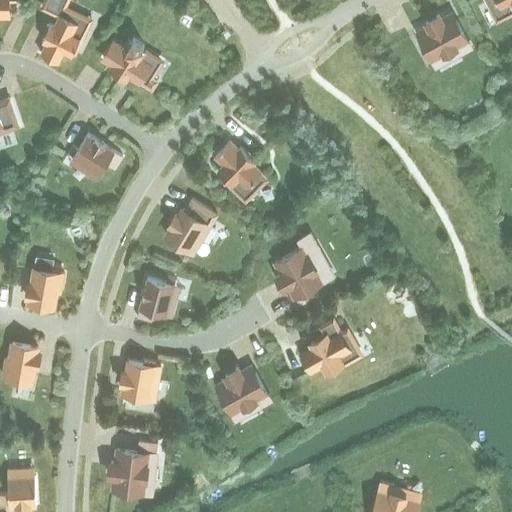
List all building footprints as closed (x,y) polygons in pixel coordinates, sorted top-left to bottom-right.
[(0,0),(0,14),(9,14),(8,0),(0,0)] [(69,10),(62,7),(64,0),(43,0),(40,7),(57,14),(52,25),(49,23),(41,40),(45,42),(39,53),(58,61),(63,50),(71,54),(72,51),(75,52),(80,41),(77,40),(79,37),(71,33),(76,22),(66,17),(69,10)] [(428,25),(417,31),(432,60),(456,47),(459,54),(470,48),(467,41),(455,19),(451,12),(440,18),(438,14),(425,21),(428,25)] [(106,52),(102,57),(113,64),(111,67),(126,77),(128,74),(139,80),(145,84),(152,88),(157,80),(150,76),(144,72),(149,64),(138,57),(143,50),(141,49),(144,44),(133,37),(130,42),(128,40),(123,48),(113,41),(109,47),(109,46),(105,51),(106,52)] [(0,125),(9,122),(11,128),(19,125),(9,96),(0,99),(0,125)] [(72,145),(67,152),(73,155),(72,156),(86,164),(83,169),(96,178),(106,162),(114,168),(122,155),(114,150),(114,149),(87,132),(77,148),(72,145)] [(223,163),(217,170),(231,183),(237,177),(246,185),(253,178),(258,184),(265,177),(259,172),(260,171),(251,162),(254,160),(240,146),(238,149),(229,140),(215,155),(223,163)] [(171,225),(165,235),(191,250),(199,236),(193,233),(204,214),(210,217),(214,211),(192,197),(184,209),(182,208),(177,215),(175,213),(169,223),(171,225)] [(302,246),(303,247),(313,241),(309,234),(298,240),(302,246)] [(294,295),(299,304),(312,296),(308,288),(322,280),(303,247),(302,246),(274,262),(280,272),(276,275),(283,287),(287,285),(293,296),(294,295)] [(28,296),(28,300),(55,305),(58,288),(62,289),(65,272),(61,271),(62,263),(56,262),(55,270),(34,267),(31,282),(29,281),(26,296),(28,296)] [(139,307),(136,316),(151,320),(154,311),(171,315),(175,300),(169,298),(174,283),(173,283),(175,277),(167,275),(165,281),(147,276),(144,287),(139,307)] [(307,363),(311,369),(321,363),(326,371),(341,362),(337,354),(348,348),(343,340),(350,336),(345,328),(339,332),(332,320),(320,326),(325,334),(310,343),(312,346),(304,351),(301,352),(305,358),(304,358),(307,364),(307,363)] [(4,357),(1,374),(5,375),(4,381),(12,382),(13,376),(33,379),(35,364),(37,365),(40,350),(38,350),(38,346),(12,341),(9,358),(4,357)] [(143,363),(128,360),(126,372),(123,371),(121,382),(124,383),(123,388),(122,391),(140,394),(139,400),(147,402),(148,396),(151,380),(157,381),(160,366),(154,365),(155,362),(144,360),(143,363)] [(227,378),(216,384),(232,413),(256,399),(260,405),(271,400),(267,393),(268,393),(251,364),(240,370),(238,366),(224,373),(227,378)] [(110,460),(108,476),(113,476),(112,489),(144,493),(148,466),(155,467),(157,454),(156,454),(157,442),(150,441),(139,440),(138,451),(116,449),(115,461),(110,460)] [(29,504),(36,503),(34,475),(7,477),(8,494),(0,494),(0,503),(9,503),(9,505),(16,504),(16,507),(29,506),(29,504)] [(393,485),(381,482),(379,489),(372,511),(413,511),(417,499),(391,492),(393,485)]
